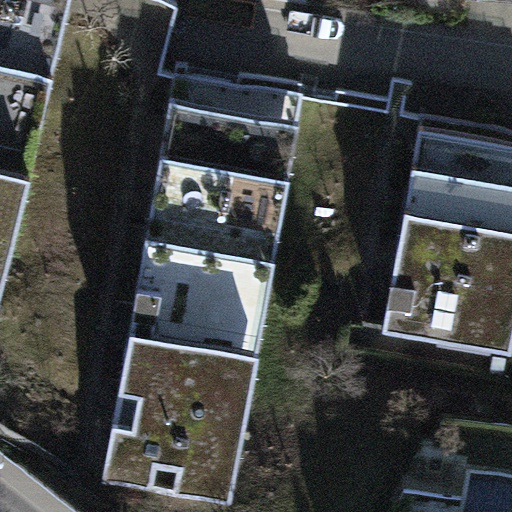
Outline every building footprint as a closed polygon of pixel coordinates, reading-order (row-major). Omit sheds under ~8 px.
[(0,0),(0,329),(2,330),(86,1),(82,0),(0,0)] [(511,0),(428,0),(511,11),(511,0)] [(240,511),(312,82),(180,60),(108,490),(240,511)] [(371,336),(509,366),(511,350),(511,143),(416,123),(371,336)] [(511,511),(511,425),(444,415),(409,511),(511,511)]
